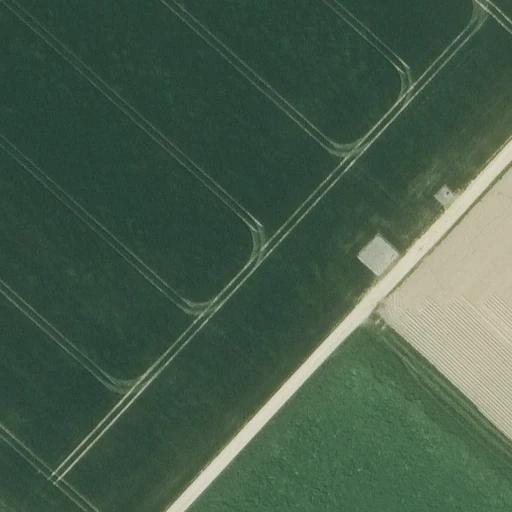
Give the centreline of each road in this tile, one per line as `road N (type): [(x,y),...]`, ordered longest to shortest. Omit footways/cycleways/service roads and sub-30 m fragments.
road 1 (track): [(173,511),(511,150)]
road 2 (track): [(511,457),(357,316)]
